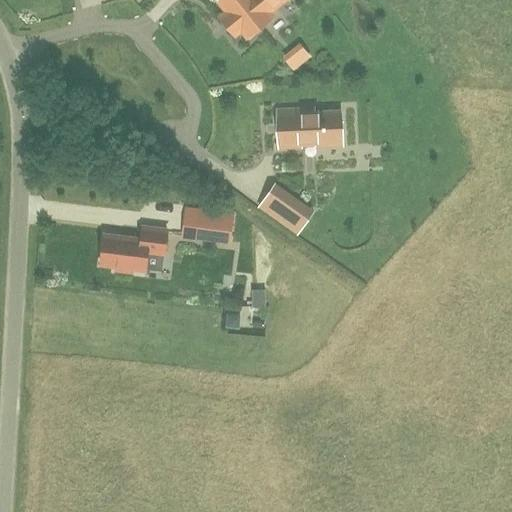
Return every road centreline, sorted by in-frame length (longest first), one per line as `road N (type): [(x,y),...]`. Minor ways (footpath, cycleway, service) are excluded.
road 1 (unclassified): [(2,511),(21,159),(5,54)]
road 2 (residential): [(5,54),(93,27),(132,30),(192,105),(189,123),(171,141)]
